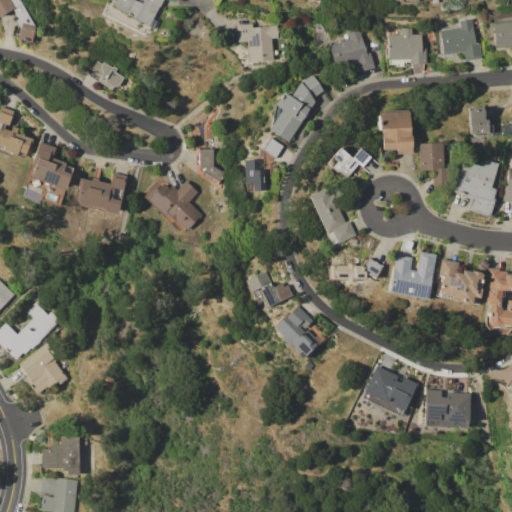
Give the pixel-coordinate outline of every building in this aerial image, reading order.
[(0,0),(19,0),(35,27),(32,35),(36,36),(34,43),(30,42),(16,38),(17,36),(12,34),(15,26),(19,28),(12,15),(5,13),(0,15),(0,0)] [(162,0),(152,19),(157,21),(152,29),(115,8),(116,6),(114,5),(117,0),(162,0)] [(491,14),(511,12),(511,46),(494,48),(491,14)] [(438,30),(460,26),(459,20),(471,18),(475,43),(479,42),(482,57),(464,60),(463,52),(442,55),(438,30)] [(236,24),(252,23),(252,27),(277,25),(278,38),(271,38),(273,59),(248,62),(246,41),(237,42),(236,24)] [(329,45),(350,39),(348,32),(359,29),(366,53),(370,52),(375,67),(358,72),(356,63),(335,69),(329,45)] [(387,35),(421,34),(422,47),(425,47),(425,63),(411,64),(411,66),(395,67),(395,64),(389,64),(389,60),(388,60),(387,35)] [(95,59),(102,63),(103,62),(112,67),(113,66),(117,68),(115,72),(123,77),(117,86),(112,87),(110,89),(96,81),(99,76),(91,72),(91,66),(95,59)] [(269,129),(271,126),(276,105),(275,104),(283,92),(290,96),(300,82),(311,74),(323,91),(313,98),(314,102),(287,142),(269,129)] [(0,129),(2,124),(0,123),(0,108),(1,106),(13,111),(7,125),(6,125),(4,128),(11,131),(13,126),(18,128),(16,133),(19,134),(20,132),(23,134),(23,135),(31,139),(23,157),(12,153),(11,156),(0,151),(0,129)] [(467,111),(473,110),(473,107),(482,107),(482,110),(483,110),(483,119),(487,119),(487,124),(493,124),(493,132),(478,133),(474,135),(470,133),(469,126),(468,126),(467,111)] [(378,111),(408,109),(410,135),(411,135),(412,153),(382,155),(381,148),(382,148),(381,130),(379,130),(378,111)] [(262,149),(270,138),(283,146),(275,158),(262,149)] [(29,176),(33,165),(30,164),(40,141),(56,148),(52,157),(65,162),(64,164),(72,167),(63,190),(29,176)] [(418,144),(443,142),(444,168),(446,168),(447,185),(432,186),(432,172),(420,172),(418,144)] [(197,147),(213,147),(213,160),(218,160),(218,166),(213,167),(226,173),(219,186),(197,174),(197,165),(195,165),(195,153),(197,153),(197,147)] [(340,148),(351,158),(360,148),(370,157),(361,167),(358,165),(346,178),(339,171),(336,172),(326,163),(340,148)] [(243,160),(261,160),(262,170),(264,170),(265,190),(243,192),(243,184),(245,184),(243,160)] [(497,163),(490,187),(495,188),(493,196),(494,200),(489,216),(468,210),(471,198),(454,193),(463,161),(482,166),(484,160),(497,163)] [(509,168),(511,168),(511,201),(502,201),(503,186),(507,186),(509,168)] [(79,177),(91,180),(91,177),(98,179),(97,181),(110,184),(112,172),(125,176),(115,215),(103,212),(104,209),(88,205),(87,207),(73,204),(79,177)] [(143,197),(152,187),(154,190),(159,184),(161,186),(163,184),(169,189),(172,186),(176,190),(185,181),(197,192),(191,199),(196,204),(194,207),(202,215),(198,219),(197,217),(183,232),(179,228),(178,230),(147,200),(147,201),(143,197)] [(309,196),(329,187),(344,221),(345,222),(349,220),(356,235),(338,244),(337,243),(332,245),(309,196)] [(395,254),(411,257),(409,269),(415,270),(419,250),(434,253),(426,299),(388,292),(395,254)] [(441,258),(458,262),(456,272),(461,274),(462,270),(471,272),(471,270),(480,272),(480,273),(482,274),(478,294),(480,294),(478,304),(471,303),(471,305),(448,300),(449,298),(435,296),(438,282),(435,282),(437,274),(438,274),(441,258)] [(327,279),(327,266),(336,266),(336,265),(347,265),(347,263),(356,263),(356,265),(360,265),(360,266),(364,266),(369,259),(382,266),(375,278),(365,273),(365,277),(364,279),(354,279),(354,281),(347,281),(347,279),(344,279),(344,280),(337,280),(337,279),(327,279)] [(488,268),(499,269),(499,271),(507,271),(506,273),(511,273),(511,327),(506,334),(490,333),(485,324),(486,315),(488,315),(489,303),(485,303),(488,268)] [(245,281),(266,271),(273,287),(286,281),(292,295),(268,306),(265,301),(258,304),(252,291),(249,292),(245,281)] [(0,281),(13,294),(0,307),(0,281)] [(0,344),(0,328),(5,323),(16,334),(32,318),(25,311),(36,301),(41,306),(40,308),(46,314),(50,310),(58,319),(46,330),(48,332),(30,349),(29,348),(24,353),(22,352),(14,360),(0,344)] [(273,326),(286,314),(287,315),(297,305),(312,320),(302,329),(304,331),(306,329),(314,338),(312,340),(315,344),(301,358),(296,353),(296,351),(291,345),(288,346),(279,336),(280,333),(273,326)] [(17,363),(45,343),(53,354),(51,355),(55,360),(54,361),(64,375),(65,375),(68,378),(55,388),(53,385),(47,389),(45,387),(35,395),(22,378),(25,377),(17,367),(19,365),(17,363)] [(399,383),(402,377),(415,383),(401,411),(389,404),(391,399),(388,398),(385,403),(362,392),(375,365),(396,376),(394,381),(399,383)] [(466,422),(422,420),(424,389),(440,390),(439,397),(445,397),(445,392),(468,393),(466,422)] [(40,448),(49,448),(49,444),(59,444),(59,436),(78,436),(78,438),(85,438),(85,444),(78,444),(78,475),(65,475),(65,470),(60,470),(60,467),(40,467),(40,448)] [(41,476),(77,480),(73,511),(47,511),(39,511),(40,504),(39,504),(39,500),(40,500),(41,496),(51,497),(52,494),(39,493),(41,476)]
